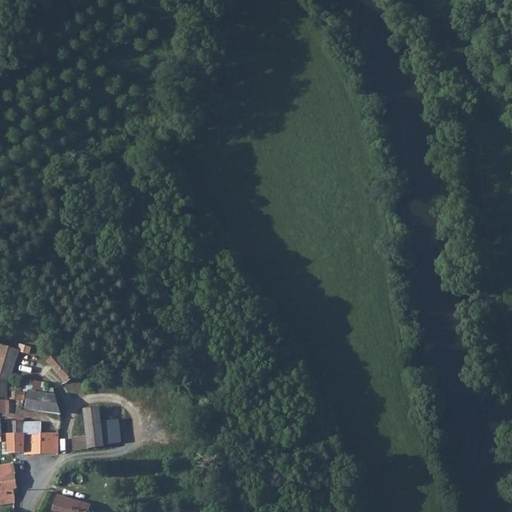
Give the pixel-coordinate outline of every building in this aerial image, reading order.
[(40,346),(28,342),(25,350),(27,352),(38,354),(40,346)] [(27,352),(25,350),(8,344),(0,361),(0,384),(14,383),(27,352)] [(63,384),(77,375),(62,353),(49,361),(63,384)] [(30,401),(30,391),(26,382),(14,383),(0,384),(0,397),(1,401),(12,401),(12,391),(18,391),(18,401),(30,401)] [(62,416),(59,395),(35,392),(38,417),(62,416)] [(88,437),(75,438),(74,449),(101,449),(101,411),(89,412),(88,437)] [(15,443),(15,455),(45,455),(56,436),(52,435),(33,433),(34,425),(10,419),(9,423),(1,421),(2,437),(0,436),(0,445),(2,445),(3,442),(15,443)] [(33,433),(52,435),(54,429),(34,425),(33,433)] [(0,478),(18,478),(17,468),(0,468),(0,478)] [(0,499),(0,502),(20,503),(21,499),(13,498),(12,491),(19,491),(18,478),(0,478),(0,499)] [(52,511),(87,511),(89,504),(56,497),(52,511)]
